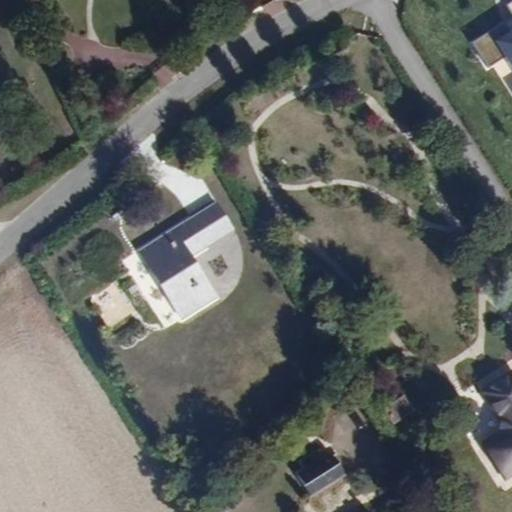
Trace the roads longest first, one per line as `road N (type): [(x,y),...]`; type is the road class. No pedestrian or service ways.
road 1 (residential): [(0,244),(195,81),(341,0)]
road 2 (residential): [(374,0),(511,216)]
